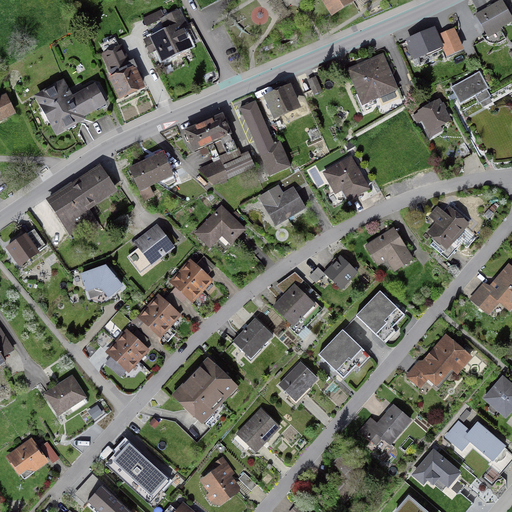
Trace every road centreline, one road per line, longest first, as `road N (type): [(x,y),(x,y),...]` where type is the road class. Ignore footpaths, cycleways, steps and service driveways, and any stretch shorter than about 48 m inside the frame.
road 1 (residential): [(52,495),(195,340),(295,259),(419,194),(511,179)]
road 2 (tertiary): [(446,0),(131,135),(0,218)]
road 3 (residential): [(262,511),(511,223)]
